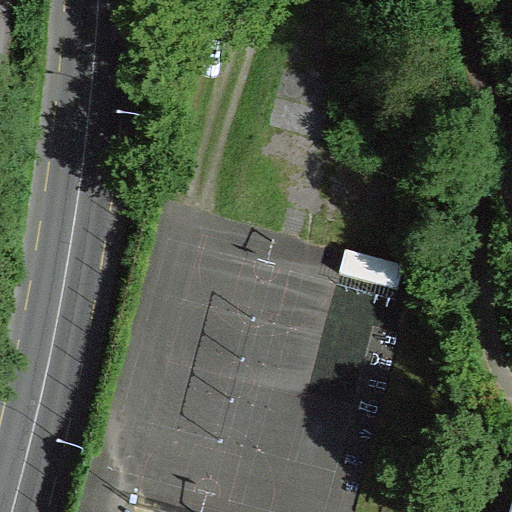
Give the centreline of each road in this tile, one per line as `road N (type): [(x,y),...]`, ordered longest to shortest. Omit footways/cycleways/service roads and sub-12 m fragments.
road 1 (secondary): [(8,511),(77,211),(91,0)]
road 2 (track): [(511,164),(475,0)]
